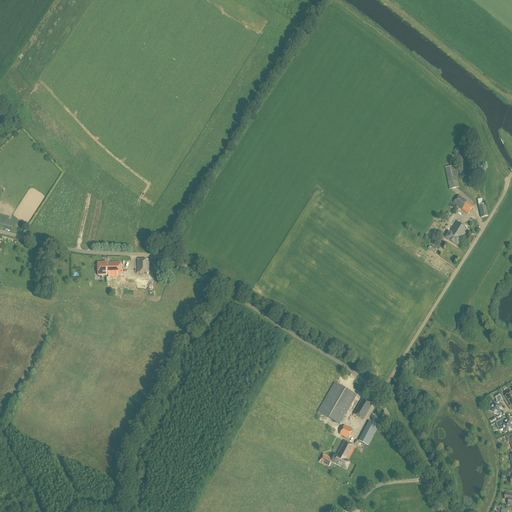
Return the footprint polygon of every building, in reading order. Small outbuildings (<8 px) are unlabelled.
[(461,177),(467,176),(462,151),(455,153),(461,177)] [(450,190),(459,188),(454,166),(445,168),(450,190)] [(468,214),(474,207),(459,195),(453,203),(468,214)] [(481,218),(488,217),(485,204),(478,206),(481,218)] [(444,222),(435,216),(433,219),(442,225),(444,222)] [(0,225),(12,229),(13,222),(0,218),(0,225)] [(462,237),(467,229),(457,222),(450,233),(449,232),(445,238),(457,246),(461,240),(470,246),(475,238),(471,235),(468,239),(464,237),(462,239),(461,238),(462,237)] [(148,273),(149,260),(137,260),(137,273),(148,273)] [(120,275),(120,262),(106,263),(106,262),(97,263),(98,276),(106,275),(106,276),(108,276),(108,275),(120,275)] [(143,295),(143,282),(124,283),(124,287),(120,287),(120,297),(124,297),(124,296),(143,295)] [(339,424),(356,396),(334,383),(318,412),(339,424)] [(500,404),(500,402),(503,400),(500,394),(495,398),(496,400),(496,403),(493,402),(491,402),(488,411),(491,412),(500,415),(503,405),(500,404)] [(363,420),(372,405),(362,399),(353,414),(363,420)] [(511,429),(511,423),(510,419),(503,423),(502,420),(495,423),(498,429),(503,427),(505,433),(511,429)] [(368,446),(368,445),(378,427),(369,422),(358,441),(366,445),(368,446)] [(348,439),(353,430),(344,425),(339,435),(348,439)] [(348,461),(355,447),(343,441),(336,455),(334,454),(332,459),(328,457),(323,454),(320,462),(329,467),(331,462),(346,469),(350,462),(348,461)]
